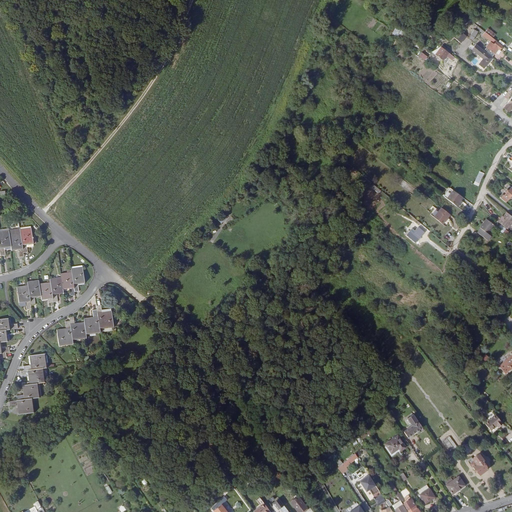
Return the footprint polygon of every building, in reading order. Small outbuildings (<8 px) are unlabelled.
[(392,36),(400,39),(404,29),(395,26),(392,36)] [(461,41),(466,35),(458,29),(453,34),(461,41)] [(474,29),(469,39),(474,41),(479,31),(474,29)] [(503,46),(497,41),(491,47),(495,51),(498,48),(499,49),(503,46)] [(476,44),(471,49),(488,62),(492,57),(476,44)] [(452,60),(455,57),(442,45),(435,53),(443,61),(448,56),(452,60)] [(491,56),(495,51),(491,47),(487,52),(491,56)] [(483,68),(488,62),(471,49),(471,50),(482,59),(479,64),(483,68)] [(423,51),(419,56),(425,61),(428,56),(423,51)] [(503,103),(508,107),(509,106),(511,108),(511,101),(507,98),(503,103)] [(475,195),(482,183),(478,181),(471,193),(475,195)] [(373,184),(371,187),(381,195),(384,192),(373,184)] [(502,195),(500,197),(506,202),(510,197),(511,198),(511,197),(511,188),(510,187),(502,196),(502,195)] [(462,199),(453,192),(447,200),(456,208),(462,199)] [(442,225),(450,216),(441,209),(438,212),(435,209),(430,215),(442,225)] [(218,220),(221,224),(230,215),(227,211),(218,220)] [(500,219),(499,218),(496,221),(506,230),(511,223),(511,217),(506,212),(503,217),(500,219)] [(492,225),(484,218),(477,227),(478,227),(475,231),(485,240),(488,236),(485,233),(492,225)] [(34,245),(32,228),(20,229),(20,230),(21,233),(21,237),(23,253),(28,252),(27,246),(34,245)] [(412,230),(411,231),(418,237),(418,236),(421,239),(425,233),(419,228),(414,233),(412,230)] [(9,232),(9,231),(0,231),(0,249),(0,253),(1,256),(6,255),(5,249),(11,248),(9,234),(9,232)] [(408,235),(415,241),(418,237),(411,231),(408,235)] [(23,253),(21,237),(21,233),(9,234),(11,248),(12,252),(19,251),(19,258),(24,257),(23,253)] [(85,284),(83,267),(72,268),(72,272),(75,292),(79,292),(78,285),(85,284)] [(75,296),(72,272),(61,273),(61,277),(63,291),(70,290),(71,297),(75,296)] [(63,291),(61,277),(50,279),(51,282),(52,293),(53,303),(58,302),(57,295),(64,295),(63,293),(63,291)] [(39,284),(39,280),(28,282),(28,285),(30,297),(31,305),(35,305),(35,298),(41,298),(41,293),(39,284)] [(52,293),(51,282),(39,284),(41,293),(41,298),(42,301),(48,300),(49,307),(54,306),(53,303),(52,293)] [(31,305),(28,285),(17,287),(19,304),(26,303),(27,310),(31,309),(31,305)] [(114,328),(112,310),(102,312),(101,305),(96,305),(97,309),(100,330),(114,328)] [(100,333),(97,309),(92,310),(93,317),(84,318),(85,322),(86,335),(100,333)] [(86,335),(85,322),(75,323),(74,316),(69,317),(70,320),(73,341),(87,339),(86,335)] [(18,328),(17,323),(11,324),(10,318),(0,319),(0,330),(14,329),(18,328)] [(70,320),(65,321),(66,328),(57,329),(59,346),(73,345),(70,320)] [(9,341),(9,334),(15,333),(14,329),(0,330),(0,342),(2,342),(9,341)] [(0,353),(7,352),(10,352),(9,347),(3,348),(2,342),(0,342),(0,353)] [(48,367),(46,353),(29,355),(31,365),(24,366),(24,370),(45,367),(48,367)] [(511,367),(511,353),(503,361),(499,365),(505,373),(510,369),(511,367)] [(47,382),(45,367),(24,370),(21,371),(21,376),(28,375),(30,384),(39,382),(42,382),(47,382)] [(41,397),(39,382),(30,384),(22,385),(24,394),(16,395),(17,400),(33,398),(41,397)] [(9,401),(10,406),(19,405),(20,414),(36,412),(33,398),(9,401)] [(406,436),(408,435),(421,427),(412,413),(406,417),(411,425),(402,430),(406,436)] [(494,413),(484,421),(490,428),(496,423),(497,425),(502,422),(494,413)] [(405,447),(396,434),(384,443),(385,445),(390,453),(398,448),(399,451),(405,447)] [(446,437),(453,448),(457,445),(455,442),(454,443),(449,435),(446,437)] [(446,437),(445,438),(442,440),(449,450),(453,448),(446,437)] [(390,453),(385,445),(384,446),(390,456),(399,451),(398,448),(390,453)] [(354,453),(338,467),(341,472),(346,468),(345,466),(356,456),(354,453)] [(478,453),(471,458),(473,460),(469,463),(471,466),(472,465),(479,473),(487,468),(481,460),(482,459),(478,453)] [(371,475),(360,481),(368,496),(380,490),(371,475)] [(446,485),(451,493),(456,489),(459,493),(466,488),(458,476),(446,485)] [(428,488),(419,494),(425,503),(434,497),(428,488)] [(375,499),(379,505),(386,501),(382,494),(375,499)] [(290,502),(297,511),(301,511),(307,508),(298,496),(290,502)] [(288,511),(278,498),(273,503),(278,510),(280,508),(282,511),(288,511)] [(227,511),(218,501),(211,508),(214,511),(227,511)] [(270,511),(264,503),(261,506),(253,511),(270,511)]
